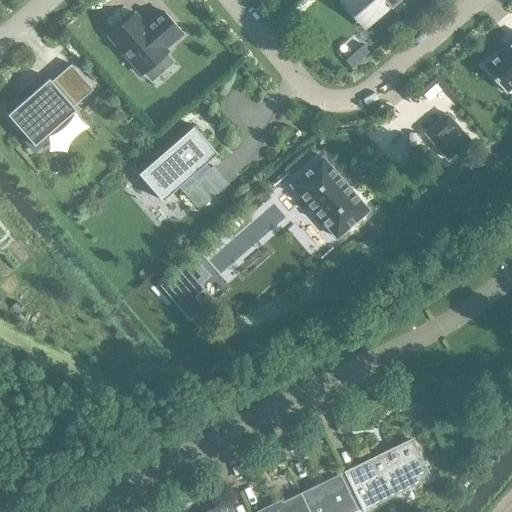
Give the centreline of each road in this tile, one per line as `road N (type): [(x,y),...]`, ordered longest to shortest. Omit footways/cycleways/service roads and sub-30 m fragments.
road 1 (residential): [(75,511),(463,312),(511,269)]
road 2 (residential): [(225,0),(294,83),(321,100),(371,89),(474,0)]
road 3 (unknown): [(337,99),(161,237)]
